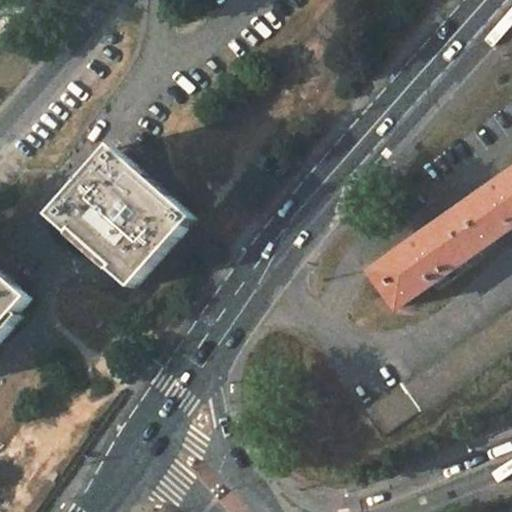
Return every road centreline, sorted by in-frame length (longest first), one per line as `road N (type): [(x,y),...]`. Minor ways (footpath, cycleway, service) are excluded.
road 1 (tertiary): [(496,0),(366,146),(212,344)]
road 2 (residential): [(0,129),(116,0)]
road 3 (residential): [(511,464),(387,511)]
